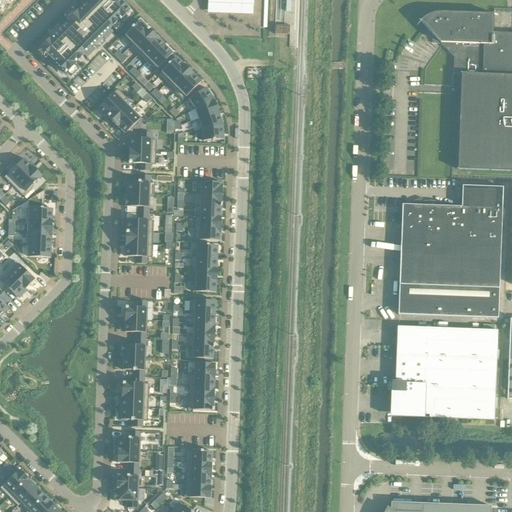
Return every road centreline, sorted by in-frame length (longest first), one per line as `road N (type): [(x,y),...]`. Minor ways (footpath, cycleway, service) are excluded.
road 1 (residential): [(82,510),(97,487),(109,157),(16,51),(64,0)]
road 2 (tertiary): [(227,511),(244,115),(220,53),(166,0)]
road 3 (unclassified): [(349,467),(365,0)]
road 4 (residential): [(0,345),(66,274),(68,173),(26,130)]
road 5 (unclassified): [(511,471),(349,467)]
